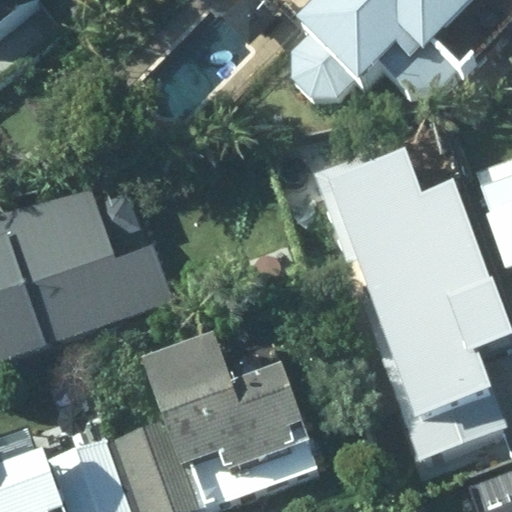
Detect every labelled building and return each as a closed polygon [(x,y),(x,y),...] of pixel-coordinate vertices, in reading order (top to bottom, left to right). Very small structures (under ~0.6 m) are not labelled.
[(0,0),(0,44),(46,8),(40,0),(0,0)] [(511,0),(339,0),(305,36),(313,42),(295,61),(297,88),(315,107),(342,106),(359,89),(367,98),(385,79),(414,100),(443,95),(460,82),(465,88),(511,50),(511,51),(511,0)] [(419,462),(505,432),(477,352),(511,340),(511,327),(460,178),(423,190),(407,142),(319,173),(419,462)] [(511,187),(488,197),(511,272),(511,187)] [(0,377),(174,318),(155,265),(124,276),(95,192),(0,224),(0,377)] [(173,433),(111,454),(130,511),(225,511),(323,478),(289,382),(241,399),(224,353),(154,378),(173,433)] [(0,511),(130,511),(111,454),(54,474),(52,469),(0,486),(0,511)] [(511,511),(511,497),(473,511),(511,511)]
